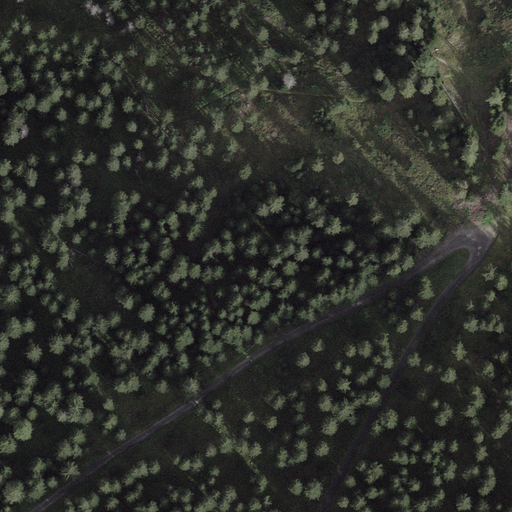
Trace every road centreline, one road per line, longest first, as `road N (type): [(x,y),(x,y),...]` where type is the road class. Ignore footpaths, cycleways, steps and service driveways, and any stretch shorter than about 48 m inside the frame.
road 1 (track): [(488,235),(469,233),(410,282),(352,301),(214,386),(82,474),(43,511)]
road 2 (track): [(321,511),(419,335),(488,235)]
